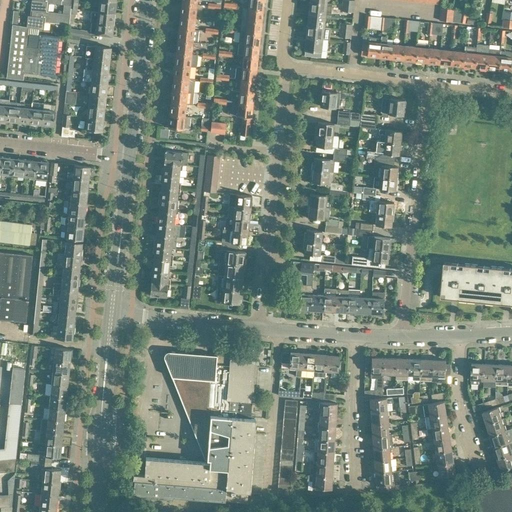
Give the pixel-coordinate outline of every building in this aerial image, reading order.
[(70,0),(31,0),(31,9),(48,11),(48,3),(70,5),(70,0)] [(114,13),(115,2),(99,0),(98,11),(114,13)] [(262,9),(263,0),(249,0),(249,7),(249,8),(262,9)] [(331,16),(332,4),(332,3),(327,3),(309,1),(308,13),(325,15),(331,16)] [(195,17),(197,4),(182,3),(180,15),(195,17)] [(261,21),(262,9),(249,8),(249,7),(243,6),(241,19),(261,21)] [(69,14),(48,11),(31,9),(30,10),(32,10),(31,16),(28,15),(26,27),(29,27),(43,29),(44,22),(68,24),(69,14)] [(465,23),(466,17),(461,16),(462,10),(453,9),(453,15),(452,21),(465,23)] [(113,25),(114,13),(98,11),(91,11),(90,22),(113,25)] [(324,27),(325,15),(308,13),(306,25),(324,27)] [(194,29),(195,17),(180,15),(179,28),(194,29)] [(382,29),(383,17),(365,15),(364,27),(382,29)] [(383,17),(382,29),(388,30),(389,26),(394,26),(395,19),(395,18),(383,17)] [(511,27),(511,19),(503,18),(502,27),(511,27)] [(260,33),(261,21),(241,19),(240,31),(260,33)] [(112,36),(113,25),(90,22),(89,30),(91,31),(91,34),(112,36)] [(442,32),(443,24),(443,23),(428,22),(428,28),(433,29),(432,33),(442,34),(442,32)] [(59,36),(28,32),(29,27),(26,27),(18,25),(12,24),(12,25),(6,77),(23,79),(24,72),(55,76),(59,36)] [(306,25),(305,37),(323,39),(328,40),(330,28),(324,27),(306,25)] [(69,27),(68,34),(80,36),(90,38),(91,34),(91,31),(89,30),(81,29),(80,29),(70,27),(69,27)] [(199,29),(194,29),(179,28),(178,40),(193,42),(197,42),(199,29)] [(350,38),(351,30),(340,29),(339,36),(350,38)] [(259,45),(260,33),(240,31),(239,43),(259,45)] [(79,43),(80,36),(68,34),(67,41),(79,43)] [(390,58),(392,44),(386,43),(387,36),(381,35),(381,38),(380,38),(378,57),(390,58)] [(305,37),(304,49),(305,49),(304,55),(321,57),(322,51),(323,39),(305,37)] [(378,57),(380,38),(369,37),(368,43),(362,42),(360,55),(366,55),(366,56),(378,57)] [(191,54),(193,42),(178,40),(176,52),(191,54)] [(428,47),(429,47),(429,43),(417,42),(416,46),(414,63),(421,64),(422,62),(426,62),(428,47)] [(257,57),(259,45),(239,43),(237,54),(243,55),(257,57)] [(402,60),(404,45),(392,44),(390,58),(402,60)] [(476,47),(474,67),(486,69),(488,48),(489,45),(477,44),(476,47)] [(414,63),(416,46),(404,45),(402,60),(408,60),(408,63),(414,63)] [(474,67),(476,47),(465,45),(464,51),(462,66),(474,67)] [(109,60),(110,48),(86,46),(85,56),(86,57),(86,58),(109,60)] [(438,64),(440,49),(429,47),(428,47),(426,62),(438,64)] [(498,70),(500,49),(488,48),(486,69),(498,70)] [(450,65),(452,50),(440,49),(438,64),(450,65)] [(510,71),(511,56),(511,52),(511,51),(500,50),(500,49),(498,70),(510,71)] [(462,66),(464,51),(452,50),(450,65),(462,66)] [(190,66),(191,54),(176,52),(175,65),(190,66)] [(256,69),(257,57),(243,55),(242,67),(256,69)] [(108,72),(109,60),(86,58),(85,69),(93,69),(93,70),(108,72)] [(189,79),(190,66),(175,65),(174,77),(189,79)] [(255,81),(256,69),(242,67),(236,66),(235,78),(241,79),(255,81)] [(84,68),(83,80),(91,81),(91,82),(107,84),(108,72),(93,70),(93,69),(85,69),(84,68)] [(194,92),(195,80),(195,79),(189,79),(174,77),(172,90),(194,92)] [(254,92),(255,81),(241,79),(240,91),(254,92)] [(34,87),(34,83),(23,82),(22,86),(22,90),(33,91),(34,87)] [(105,95),(107,84),(91,82),(90,94),(105,95)] [(193,104),(194,92),(172,90),(171,102),(186,104),(193,104)] [(252,104),(254,92),(240,91),(231,90),(231,96),(233,97),(232,102),(252,104)] [(76,103),(77,92),(77,91),(71,91),(71,92),(66,91),(65,103),(69,103),(76,103)] [(343,108),(344,93),(340,93),(321,91),(319,105),(343,108)] [(104,107),(105,95),(90,94),(89,105),(104,107)] [(403,115),(405,100),(389,98),(389,99),(383,98),(382,112),(388,112),(388,113),(403,115)] [(19,122),(21,102),(9,101),(8,105),(9,105),(7,121),(19,122)] [(42,124),(44,103),(32,101),(32,103),(30,123),(42,124)] [(32,103),(21,102),(19,122),(30,123),(32,103)] [(185,116),(186,104),(171,102),(170,115),(185,116)] [(251,117),(252,104),(232,102),(232,106),(231,106),(230,114),(242,116),(240,135),(248,136),(250,117),(251,117)] [(55,110),(56,104),(44,103),(42,124),(54,125),(55,110)] [(9,105),(8,105),(0,104),(0,119),(7,121),(9,105)] [(103,119),(104,107),(89,105),(88,116),(88,117),(103,119)] [(338,110),(338,118),(360,120),(361,113),(338,110)] [(376,122),(377,115),(361,113),(360,120),(376,122)] [(189,129),(191,117),(185,116),(170,115),(168,127),(184,129),(189,129)] [(102,131),(103,119),(88,117),(88,116),(85,116),(83,129),(96,130),(96,132),(99,132),(100,131),(102,131)] [(359,126),(360,120),(338,118),(337,124),(359,126)] [(224,133),(226,123),(211,121),(210,132),(224,133)] [(316,127),(315,134),(333,136),(333,135),(334,123),(318,122),(317,127),(316,127)] [(379,134),(379,141),(401,143),(402,137),(401,136),(401,131),(385,129),(379,129),(378,134),(379,134)] [(338,147),(339,136),(333,135),(333,136),(315,134),(314,140),(316,141),(315,146),(334,148),(333,154),(346,155),(347,154),(355,155),(355,150),(347,149),(347,148),(338,147)] [(401,150),(401,143),(379,141),(376,141),(375,152),(367,151),(366,158),(374,159),(374,158),(385,160),(385,154),(399,155),(399,150),(401,150)] [(165,150),(164,162),(183,165),(187,165),(189,153),(182,152),(165,150)] [(346,161),(346,155),(333,154),(333,160),(314,157),(313,163),(312,163),(311,169),(333,172),(334,160),(346,161)] [(11,176),(13,159),(9,159),(9,158),(2,157),(0,173),(7,174),(6,176),(11,176)] [(397,172),(398,167),(384,165),(385,160),(374,158),(374,159),(373,177),(374,177),(380,177),(398,179),(398,172),(397,172)] [(23,176),(25,160),(17,159),(17,160),(13,159),(11,176),(18,177),(18,175),(23,176)] [(34,178),(36,162),(32,161),(25,160),(23,176),(30,176),(29,178),(34,178)] [(46,178),(48,162),(40,161),(40,162),(36,162),(34,178),(40,179),(40,177),(46,178)] [(183,170),(183,165),(164,162),(164,163),(164,168),(162,169),(161,174),(180,176),(180,169),(183,170)] [(88,179),(90,167),(74,165),(73,171),(68,171),(67,176),(71,177),(88,179)] [(332,181),(333,172),(311,169),(310,176),(312,176),(311,181),(327,183),(327,185),(326,185),(325,189),(330,189),(330,190),(343,191),(343,190),(343,184),(338,183),(338,181),(332,181)] [(179,182),(180,176),(161,174),(161,180),(162,181),(162,186),(180,188),(181,183),(179,182)] [(87,191),(88,179),(71,177),(70,182),(72,182),(71,189),(87,191)] [(397,186),(398,179),(380,177),(374,177),(373,187),(376,187),(376,189),(395,191),(395,185),(397,186)] [(177,200),(178,193),(180,194),(180,188),(162,186),(161,192),(160,193),(159,198),(177,200)] [(376,189),(376,187),(373,187),(363,186),(362,193),(375,195),(376,189)] [(69,196),(68,201),(86,203),(87,191),(71,189),(71,196),(69,196)] [(250,207),(252,195),(230,193),(228,205),(250,207)] [(330,201),(326,200),(327,195),(310,193),(310,199),(308,198),(307,205),(325,207),(330,207),(330,201)] [(178,212),(178,206),(176,206),(177,200),(159,198),(158,204),(160,205),(159,210),(178,212)] [(85,215),(86,203),(68,201),(68,206),(70,206),(69,213),(85,215)] [(394,215),(395,208),(393,208),(394,203),(377,201),(376,213),(394,215)] [(249,219),(250,207),(228,205),(227,217),(249,219)] [(308,217),(324,219),(325,207),(307,205),(306,212),(308,212),(308,217)] [(175,224),(175,217),(177,217),(178,212),(159,210),(159,216),(157,216),(156,222),(175,224)] [(83,227),(85,215),(69,213),(68,220),(66,220),(66,225),(83,227)] [(393,221),(394,215),(376,213),(375,224),(391,226),(392,221),(393,221)] [(226,217),(224,229),(232,229),(232,230),(248,231),(249,219),(227,217),(226,217)] [(326,219),(325,225),(326,225),(338,227),(342,227),(343,221),(339,220),(329,219),(326,218),(326,219)] [(0,240),(29,244),(35,244),(37,232),(31,232),(32,224),(0,220),(0,240)] [(179,236),(180,225),(180,224),(175,224),(156,222),(156,228),(157,229),(157,234),(177,236),(179,236)] [(360,222),(359,229),(372,230),(373,223),(360,222)] [(66,225),(65,230),(67,230),(66,238),(82,239),(83,227),(66,225)] [(346,234),(346,229),(342,228),(342,227),(338,227),(326,225),(325,225),(325,231),(346,234)] [(246,244),(248,231),(232,230),(232,229),(224,229),(223,229),(222,241),(224,241),(237,243),(246,244)] [(321,243),(322,231),(306,229),(306,233),(304,233),(303,241),(321,243)] [(372,236),(372,230),(359,229),(356,229),(355,234),(367,236),(366,248),(371,248),(390,250),(391,242),(389,242),(390,238),(374,236),(372,236)] [(176,248),(177,236),(157,234),(156,240),(154,240),(154,246),(172,248),(176,248)] [(81,248),(82,242),(66,240),(66,241),(62,240),(61,246),(65,247),(65,252),(82,254),(83,248),(81,248)] [(220,249),(219,261),(225,262),(244,264),(245,251),(237,250),(237,243),(224,241),(223,249),(220,249)] [(325,250),(325,243),(321,243),(303,241),(302,249),(304,250),(304,253),(309,254),(320,255),(320,254),(321,250),(325,250)] [(171,254),(172,248),(154,246),(153,252),(155,253),(154,258),(173,260),(173,254),(171,254)] [(389,259),(390,250),(371,248),(369,258),(353,256),(352,264),(368,265),(380,267),(381,261),(387,262),(388,259),(389,259)] [(0,319),(26,322),(26,321),(25,321),(27,301),(28,301),(28,299),(32,256),(33,256),(33,255),(0,251),(0,319)] [(82,261),(82,254),(65,252),(64,260),(57,259),(56,263),(61,264),(80,266),(80,260),(82,261)] [(322,254),(321,261),(344,263),(345,258),(335,257),(335,256),(322,254)] [(443,277),(441,296),(468,299),(495,302),(511,303),(511,263),(453,257),(452,261),(445,261),(445,264),(444,271),(443,276),(443,277)] [(172,265),(173,260),(154,258),(154,264),(152,264),(151,270),(169,272),(170,265),(172,265)] [(225,262),(219,261),(218,275),(243,277),(244,264),(225,262)] [(313,269),(314,262),(301,261),(301,271),(307,272),(313,273),(313,269)] [(325,269),(325,264),(314,263),(314,262),(313,269),(325,270),(325,269)] [(79,271),(80,266),(61,264),(61,270),(63,270),(62,276),(80,278),(81,272),(79,271)] [(385,277),(385,271),(385,270),(373,269),(372,276),(385,277)] [(169,278),(169,272),(151,270),(151,276),(153,277),(152,281),(151,281),(151,282),(170,284),(171,278),(169,278)] [(300,284),(298,309),(311,310),(311,293),(312,293),(312,285),(313,273),(307,272),(307,284),(300,284)] [(218,275),(216,287),(217,287),(241,290),(243,277),(218,275)] [(79,285),(80,278),(62,276),(61,283),(53,282),(53,288),(59,289),(59,288),(77,290),(78,284),(79,285)] [(167,296),(168,289),(170,289),(170,284),(151,282),(150,294),(152,294),(152,296),(156,296),(156,295),(167,296)] [(217,287),(215,303),(221,304),(221,301),(240,303),(241,290),(217,287)] [(77,295),(77,290),(59,288),(59,289),(58,294),(60,294),(60,300),(77,302),(78,295),(77,295)] [(324,294),(323,311),(335,311),(336,289),(324,289),(324,294)] [(348,290),(336,289),(335,311),(347,312),(348,290)] [(348,290),(347,312),(359,313),(360,296),(360,291),(348,290)] [(383,314),(384,297),(384,292),(372,291),(372,296),(371,313),(383,314)] [(323,311),(324,294),(312,293),(311,293),(311,310),(323,311)] [(371,313),(372,296),(360,296),(359,313),(371,313)] [(77,308),(77,302),(60,300),(59,307),(57,307),(57,312),(75,314),(75,308),(77,308)] [(74,319),(75,314),(57,312),(56,318),(58,318),(57,324),(75,326),(76,319),(74,319)] [(74,334),(75,326),(57,324),(57,331),(54,331),(54,337),(72,339),(73,333),(74,334)] [(49,358),(49,359),(54,359),(70,360),(71,348),(55,347),(54,353),(49,352),(49,353),(50,353),(49,358)] [(255,418),(255,415),(251,414),(252,401),(255,358),(230,356),(230,352),(217,351),(217,355),(170,351),(168,351),(167,351),(167,352),(166,352),(165,353),(165,354),(164,355),(164,356),(164,357),(164,358),(201,451),(207,451),(207,458),(209,459),(209,460),(209,462),(145,457),(144,474),(141,474),(133,473),(133,479),(134,480),(133,495),(172,498),(172,496),(246,502),(247,491),(249,491),(255,418)] [(302,369),(303,353),(291,352),(290,352),(282,352),(281,362),(289,363),(289,368),(296,368),(296,376),(301,376),(302,369)] [(314,370),(315,354),(303,353),(302,369),(307,370),(307,369),(314,370)] [(326,372),(327,355),(315,354),(314,370),(321,370),(321,371),(326,372)] [(339,372),(340,356),(327,355),(326,372),(331,372),(331,377),(337,377),(338,372),(339,372)] [(384,374),(384,358),(372,357),(371,378),(384,378),(384,374)] [(396,374),(396,358),(384,358),(384,374),(389,375),(389,374),(396,374)] [(408,379),(409,358),(396,358),(396,374),(396,379),(408,379)] [(420,380),(421,359),(409,358),(408,379),(420,380)] [(68,372),(70,360),(54,359),(52,371),(68,372)] [(432,380),(433,359),(421,359),(420,380),(432,380)] [(445,376),(446,360),(433,359),(432,380),(432,381),(438,381),(438,376),(445,376)] [(484,381),(485,363),(473,363),(472,384),(479,384),(479,380),(484,381)] [(497,380),(497,364),(485,363),(484,381),(489,381),(489,380),(497,380)] [(509,384),(510,364),(497,364),(497,380),(497,384),(508,384),(509,384)] [(13,368),(11,379),(24,380),(25,369),(13,368)] [(67,384),(68,372),(52,371),(51,383),(67,384)] [(11,379),(10,391),(23,392),(24,380),(11,379)] [(66,396),(67,384),(51,383),(50,395),(66,396)] [(299,396),(300,390),(287,389),(279,386),(278,395),(299,396)] [(10,391),(9,402),(21,404),(23,392),(10,391)] [(510,400),(508,394),(496,398),(498,404),(510,400)] [(65,408),(66,396),(50,395),(49,407),(65,408)] [(498,404),(496,398),(495,395),(484,398),(485,402),(484,402),(486,408),(498,404)] [(391,402),(387,402),(386,398),(370,399),(371,412),(387,410),(391,410),(391,402)] [(446,414),(444,401),(428,404),(423,404),(425,417),(446,414)] [(336,416),(337,403),(320,402),(319,402),(319,407),(320,407),(320,415),(336,416)] [(486,408),(484,402),(473,406),(475,411),(486,408)] [(64,420),(65,408),(49,407),(48,419),(64,420)] [(503,419),(499,407),(484,412),(487,424),(503,419)] [(388,422),(387,410),(371,412),(372,424),(388,422)] [(448,426),(446,414),(425,417),(427,429),(448,426)] [(336,428),(336,416),(320,415),(319,421),(318,421),(318,427),(336,428)] [(62,432),(64,420),(48,419),(42,418),(41,430),(62,432)] [(506,431),(503,419),(487,424),(491,436),(506,431)] [(389,435),(388,422),(372,424),(372,436),(389,435)] [(448,426),(427,429),(429,441),(432,440),(450,438),(448,426)] [(335,440),(336,428),(318,427),(318,431),(319,431),(318,439),(335,440)] [(61,444),(62,432),(41,430),(39,442),(45,443),(61,444)] [(510,442),(506,431),(491,436),(495,447),(510,442)] [(389,435),(372,436),(373,448),(390,447),(392,447),(392,434),(389,435)] [(5,438),(4,448),(5,459),(7,459),(16,458),(18,440),(5,438)] [(452,450),(450,438),(432,440),(433,445),(434,445),(435,452),(452,450)] [(315,439),(314,451),(334,452),(335,440),(318,439),(315,439)] [(511,454),(511,441),(510,442),(495,447),(498,459),(511,454)] [(60,456),(61,444),(45,443),(44,451),(39,451),(39,454),(28,453),(27,459),(31,460),(51,462),(51,456),(60,456)] [(135,445),(134,463),(141,464),(143,446),(135,445)] [(391,459),(390,447),(373,448),(374,460),(391,459)] [(454,462),(452,450),(435,452),(436,459),(435,459),(436,464),(454,462)] [(314,451),(313,463),(333,464),(334,452),(314,451)] [(511,454),(498,459),(502,471),(511,467),(511,454)] [(16,458),(7,459),(8,472),(14,471),(16,458)] [(391,471),(391,459),(374,460),(375,472),(391,471)] [(50,468),(51,462),(31,460),(31,466),(42,467),(41,473),(43,473),(42,480),(59,482),(60,469),(50,468)] [(455,474),(454,462),(436,464),(437,469),(438,469),(439,476),(438,476),(438,477),(437,477),(437,478),(437,479),(437,480),(438,483),(450,481),(449,475),(455,474)] [(332,477),(333,464),(313,463),(312,474),(316,475),(316,476),(332,477)] [(399,470),(391,471),(375,472),(376,485),(376,491),(380,491),(393,490),(400,489),(399,470)] [(332,489),(332,477),(316,476),(316,475),(312,474),(308,474),(308,480),(312,480),(311,496),(327,495),(327,488),(332,489)] [(511,511),(511,487),(505,476),(471,498),(480,511),(511,511)] [(58,494),(59,482),(42,480),(41,493),(58,494)] [(56,507),(58,494),(41,493),(40,505),(56,507)]
